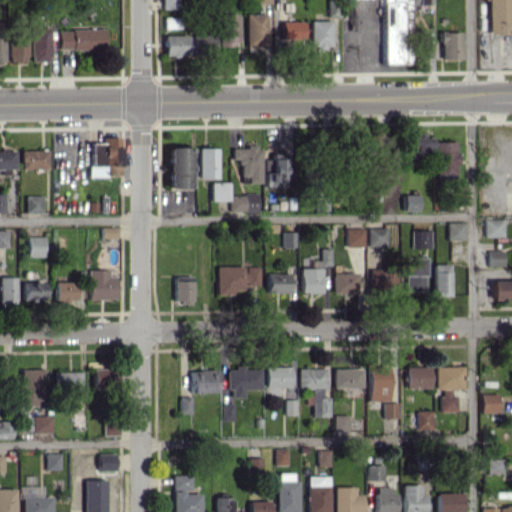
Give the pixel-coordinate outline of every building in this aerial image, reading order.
[(177,0),(160,0),(161,9),(178,8),(177,0)] [(325,0),(326,16),(336,16),(336,0),(325,0)] [(380,0),(381,63),(407,63),(406,0),(380,0)] [(511,33),(511,0),(486,0),(487,34),(511,33)] [(219,46),(237,46),(236,13),(218,14),(219,46)] [(265,47),(265,13),(244,13),(243,47),(265,47)] [(308,47),(330,47),(329,20),(308,20),(308,47)] [(279,21),(280,39),(302,38),(302,21),(279,21)] [(48,27),(29,27),(29,61),(48,60),(48,27)] [(102,28),(56,29),(57,49),(103,48),(102,28)] [(460,58),(460,31),(439,31),(439,58),(460,58)] [(186,55),(186,34),(162,35),(163,55),(186,55)] [(25,61),(25,35),(7,35),(7,61),(25,61)] [(191,35),(191,49),(213,50),(213,36),(191,35)] [(119,136),(100,136),(100,142),(88,142),(88,176),(119,175),(119,136)] [(407,137),(408,156),(430,155),(430,136),(407,137)] [(434,141),(435,178),(456,178),(455,140),(434,141)] [(188,146),(165,147),(166,188),(188,188),(188,146)] [(196,147),(196,178),(215,178),(215,147),(196,147)] [(259,182),(259,147),(230,147),(230,159),(238,159),(237,176),(246,176),(246,182),(259,182)] [(0,168),(13,168),(12,149),(0,149),(0,168)] [(46,168),(45,149),(19,150),(19,168),(46,168)] [(263,160),(263,186),(284,186),(284,152),(270,151),(270,160),(263,160)] [(227,182),(209,181),(208,200),(228,200),(227,210),(256,211),(256,194),(227,193),(227,182)] [(402,210),(417,210),(417,194),(401,194),(402,210)] [(23,196),(24,212),(41,212),(40,195),(23,196)] [(501,218),(482,218),(482,236),(501,236),(501,218)] [(463,221),(446,221),(445,239),(463,239),(463,221)] [(115,236),(115,226),(100,226),(100,237),(115,236)] [(362,227),(344,228),(344,246),(363,246),(362,227)] [(366,227),(366,245),(385,245),(386,227),(366,227)] [(429,247),(429,229),(410,230),(410,248),(429,247)] [(279,231),(280,247),(294,246),(294,231),(279,231)] [(42,235),(26,235),(26,256),(42,256),(42,235)] [(329,247),(318,247),(319,265),(329,265),(329,247)] [(501,266),(501,249),(485,249),(485,265),(501,266)] [(424,257),(404,257),(404,290),(424,290),(424,257)] [(448,264),(432,263),(431,296),(448,296),(448,264)] [(243,265),(213,266),(214,294),(232,294),(232,290),(242,289),(242,285),(257,285),(257,266),(243,266),(243,265)] [(298,268),(299,293),(320,292),(320,267),(298,268)] [(366,289),(393,289),(394,268),(367,268),(366,289)] [(107,269),(87,269),(87,299),(115,299),(115,275),(107,275),(107,269)] [(264,292),(287,292),(288,273),(265,272),(264,292)] [(354,272),(331,272),(332,293),(355,292),(354,272)] [(14,277),(0,276),(0,304),(14,304),(14,277)] [(191,276),(172,276),(172,302),(190,302),(191,276)] [(511,279),(489,280),(490,299),(511,298),(511,279)] [(43,298),(42,281),(20,282),(20,299),(43,298)] [(74,300),(74,281),(52,281),(53,300),(74,300)] [(461,365),(433,366),(433,389),(438,389),(439,411),(454,411),(453,388),(461,388),(461,365)] [(265,395),(281,394),(281,386),(290,386),(290,366),(265,366),(265,395)] [(388,401),(388,367),(367,366),(366,400),(388,401)] [(428,366),(403,366),(404,388),(428,387),(428,366)] [(258,368),(242,369),(242,367),(225,367),(225,390),(230,389),(230,397),(242,397),(242,388),(259,388),(258,368)] [(324,368),(297,367),(297,388),(311,388),(311,415),(328,416),(329,396),(324,396),(324,368)] [(332,387),(360,387),(360,367),(331,368),(332,387)] [(39,368),(18,369),(19,405),(40,405),(39,368)] [(111,369),(91,368),(90,387),(110,388),(111,369)] [(214,392),(215,370),(189,369),(188,391),(214,392)] [(81,371),(52,371),(52,391),(80,391),(81,371)] [(478,393),(479,412),(496,411),(496,393),(478,393)] [(189,413),(189,395),(177,396),(178,414),(189,413)] [(232,421),(232,402),(220,402),(220,420),(232,421)] [(380,417),(396,418),(397,402),(381,402),(380,417)] [(430,427),(429,410),(415,411),(416,428),(430,427)] [(347,414),(332,415),(332,431),(347,431),(347,414)] [(49,415),(24,415),(24,431),(49,432),(49,415)] [(0,437),(10,437),(9,422),(0,422),(0,437)] [(117,435),(117,424),(101,423),(101,434),(117,435)] [(285,464),(285,448),(273,448),(273,464),(285,464)] [(328,465),(328,449),(316,449),(316,465),(328,465)] [(43,469),(58,469),(58,452),(43,453),(43,469)] [(96,469),(113,469),(113,453),(96,453),(96,469)] [(485,473),(501,472),(500,458),(485,458),(485,473)] [(381,479),(381,464),(365,464),(365,480),(381,479)] [(274,511),(295,511),(295,472),(274,472),(274,511)] [(171,489),(189,489),(189,474),(171,475),(171,489)] [(305,511),(327,511),(327,475),(305,475),(305,511)] [(103,511),(103,479),(81,479),(81,511),(103,511)] [(422,511),(423,493),(419,494),(419,484),(401,484),(400,511),(422,511)] [(20,486),(19,511),(49,511),(50,495),(41,495),(41,486),(20,486)] [(353,486),(332,486),(331,511),(361,511),(361,493),(354,493),(353,486)] [(13,511),(12,488),(0,487),(0,511),(13,511)] [(392,511),(393,487),(373,487),(372,511),(392,511)] [(170,511),(198,511),(198,491),(170,492),(170,511)] [(460,511),(461,492),(434,492),(433,511),(460,511)] [(228,511),(228,496),(212,497),(211,511),(228,511)] [(247,500),(246,511),(268,511),(268,500),(247,500)]
